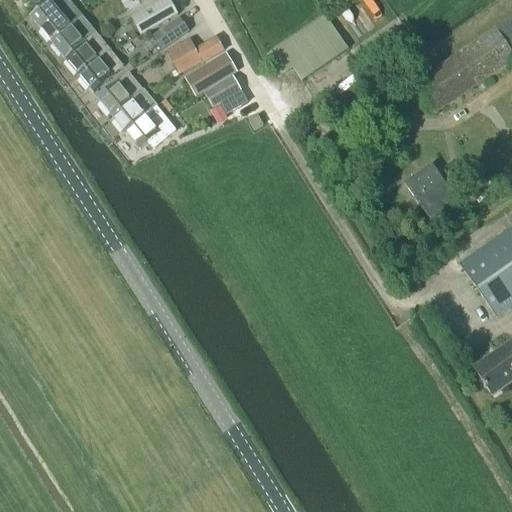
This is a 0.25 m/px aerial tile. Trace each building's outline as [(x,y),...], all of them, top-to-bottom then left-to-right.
[(56,0),(52,0),(30,18),(50,43),(81,18),(66,0),(59,0),(58,2),(56,0)] [(167,0),(166,0),(130,20),(139,38),(176,17),(167,0)] [(324,17),(266,56),(279,78),(292,70),(301,83),(348,51),(324,17)] [(81,18),(50,43),(65,60),(95,35),(81,18)] [(511,18),(494,31),(414,85),(435,115),(511,62),(511,18)] [(178,19),(151,38),(160,53),(169,46),(187,33),(178,19)] [(95,35),(65,60),(77,75),(107,50),(95,35)] [(189,42),(166,55),(178,77),(223,53),(217,43),(196,54),(194,51),(189,42)] [(107,50),(77,75),(93,94),(123,70),(107,50)] [(225,57),(183,80),(194,99),(235,75),(225,57)] [(128,75),(97,100),(111,117),(141,92),(128,75)] [(233,79),(204,96),(213,110),(220,106),(226,116),(246,104),(240,94),(241,93),(233,79)] [(141,92),(111,117),(125,135),(156,109),(141,92)] [(370,104),(348,116),(353,126),(375,114),(370,104)] [(156,109),(125,135),(139,151),(146,145),(152,152),(175,133),(156,109)] [(258,118),(248,124),(253,133),(263,127),(258,118)] [(431,167),(404,186),(430,224),(457,205),(431,167)] [(511,171),(493,184),(500,194),(511,186),(511,171)] [(511,229),(459,267),(491,312),(495,318),(511,305),(511,229)] [(511,344),(473,371),(492,397),(511,382),(511,344)]
